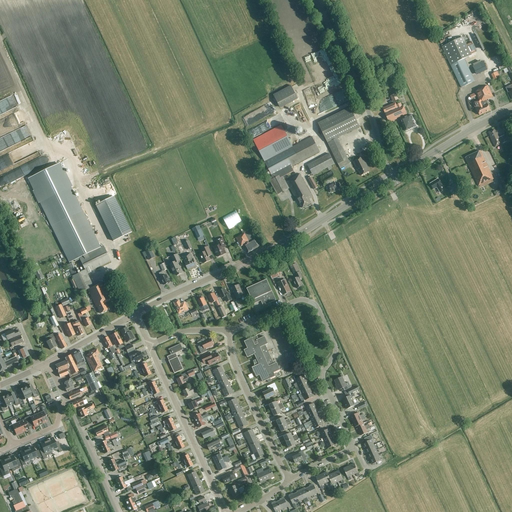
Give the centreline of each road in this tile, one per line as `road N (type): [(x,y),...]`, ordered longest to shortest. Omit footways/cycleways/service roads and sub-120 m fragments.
road 1 (residential): [(354,447),(321,376),(336,350),(313,303),(298,299),(228,329)]
road 2 (unclassified): [(393,177),(315,0)]
road 3 (residential): [(224,511),(148,345)]
road 4 (residential): [(290,480),(232,360),(228,329)]
road 5 (tertiary): [(134,314),(273,249)]
road 6 (tertiary): [(393,177),(511,110)]
road 7 (tertiary): [(283,244),(393,177)]
road 8 (unclassified): [(116,511),(66,403)]
